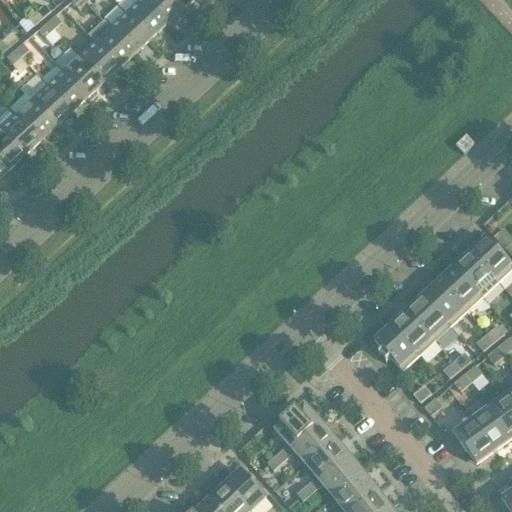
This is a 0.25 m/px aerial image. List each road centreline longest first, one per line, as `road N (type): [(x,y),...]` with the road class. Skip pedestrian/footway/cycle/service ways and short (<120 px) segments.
road 1 (tertiary): [(0,262),(281,0)]
road 2 (tertiary): [(511,140),(303,332)]
road 3 (tertiary): [(303,332),(116,511)]
road 4 (residential): [(454,511),(364,395),(303,332)]
